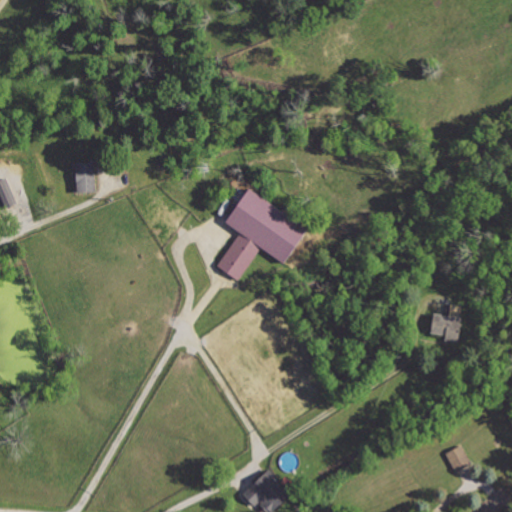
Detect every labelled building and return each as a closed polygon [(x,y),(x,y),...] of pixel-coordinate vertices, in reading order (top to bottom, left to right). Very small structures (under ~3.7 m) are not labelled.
[(77,192),(96,191),(94,161),(76,162),(77,192)] [(0,203),(4,203),(6,207),(17,203),(7,177),(0,179),(0,203)] [(240,231),(218,265),(240,279),(261,246),(285,262),(309,227),(248,188),(227,222),(240,231)] [(445,339),(458,341),(464,305),(452,303),(450,315),(435,313),(431,332),(445,334),(445,339)] [(455,471),(471,463),(462,444),(446,452),(455,471)] [(255,506),(259,502),(269,511),(271,511),(294,491),(271,466),(243,493),(255,506)]
